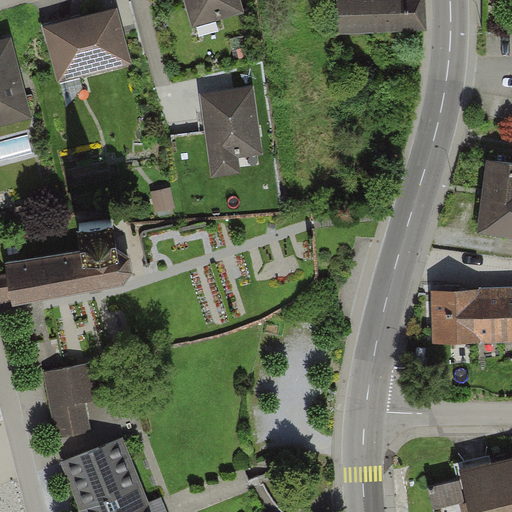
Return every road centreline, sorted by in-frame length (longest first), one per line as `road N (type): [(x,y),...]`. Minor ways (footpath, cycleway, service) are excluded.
road 1 (primary): [(451,0),(441,112),(379,333),(366,412)]
road 2 (residential): [(0,369),(37,511)]
road 3 (residential): [(366,412),(511,413)]
